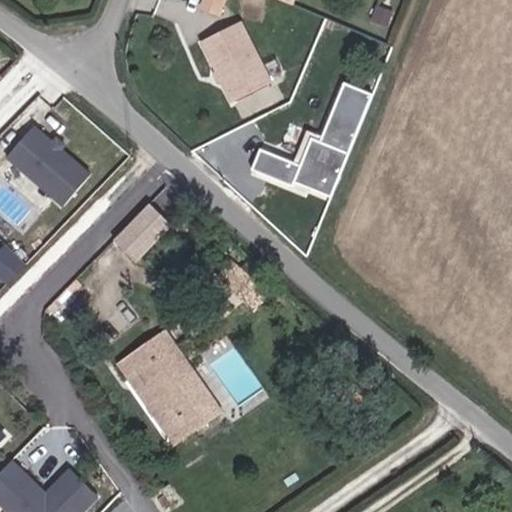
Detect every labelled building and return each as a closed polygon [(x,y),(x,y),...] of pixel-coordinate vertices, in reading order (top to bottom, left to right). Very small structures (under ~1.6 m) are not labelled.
[(206,0),(205,4),(219,9),(221,0),(206,0)] [(208,42),(222,71),(228,83),(238,103),(275,85),(274,84),(266,68),(244,25),(208,42)] [(280,61),(266,68),(274,84),(284,79),(285,73),(280,61)] [(228,83),(222,71),(216,74),(222,86),(228,83)] [(330,197),(372,96),(342,83),(320,136),(307,131),(293,163),(260,149),(251,171),(306,194),(308,188),(330,197)] [(83,174),(27,127),(1,158),(57,205),(83,174)] [(170,224),(149,204),(111,243),(133,264),(170,224)] [(0,250),(0,273),(11,281),(27,259),(5,243),(0,250)] [(143,332),(104,360),(161,441),(199,413),(143,332)] [(8,461),(0,469),(0,511),(78,511),(91,499),(64,472),(35,501),(29,495),(33,491),(5,465),(8,461)]
